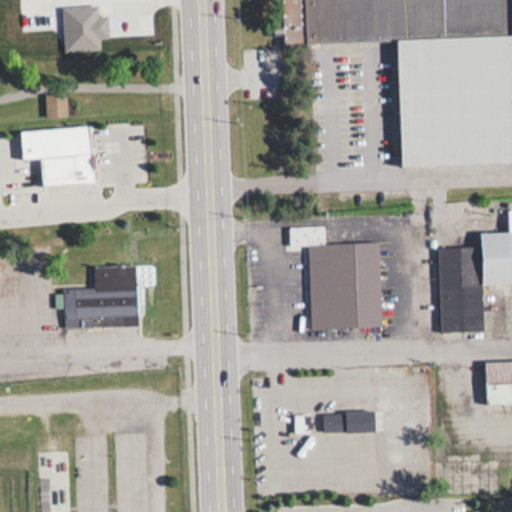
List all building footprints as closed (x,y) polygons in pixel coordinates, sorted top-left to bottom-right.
[(399,165),(511,160),(511,0),(279,0),(281,45),(394,40),(399,165)] [(98,9),(73,9),(73,48),(98,48),(98,9)] [(100,126),(105,183),(56,188),(54,160),(35,162),(32,132),(100,126)] [(439,332),(481,330),(480,284),(511,283),(511,208),(505,209),(506,232),(479,233),(479,246),(436,247),(439,332)] [(388,243),(391,325),(316,328),(314,283),(296,284),(294,227),(333,226),(334,244),(388,243)] [(144,265),(147,323),(72,328),(69,289),(99,289),(97,267),(144,265)] [(511,359),(483,360),(484,403),(511,402),(511,359)] [(328,413),(386,410),(386,430),(329,433),(328,413)] [(292,413),(292,433),(308,433),(308,413),(292,413)]
